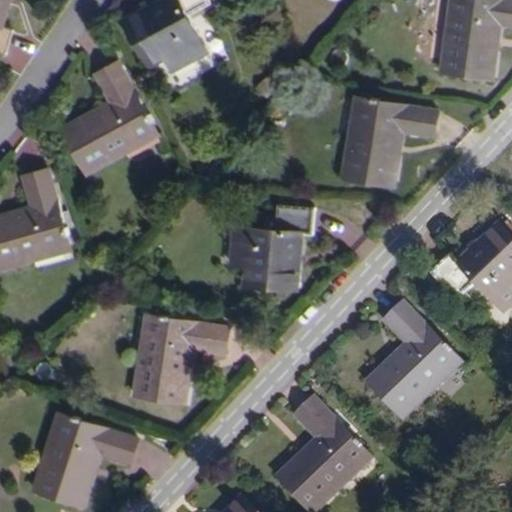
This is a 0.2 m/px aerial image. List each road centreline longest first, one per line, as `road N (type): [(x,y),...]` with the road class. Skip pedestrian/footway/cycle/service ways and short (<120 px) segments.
road 1 (residential): [(145,511),(511,116)]
road 2 (residential): [(0,122),(99,0)]
